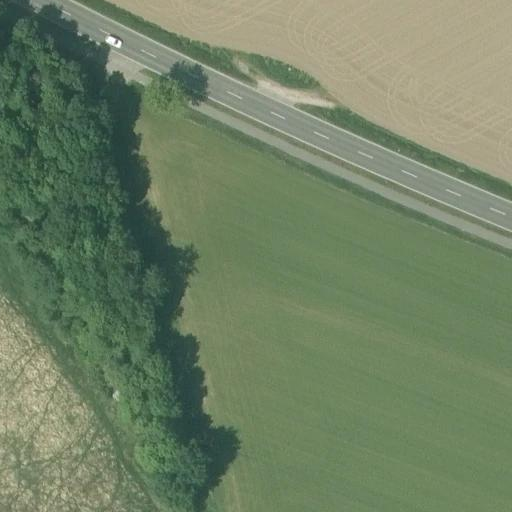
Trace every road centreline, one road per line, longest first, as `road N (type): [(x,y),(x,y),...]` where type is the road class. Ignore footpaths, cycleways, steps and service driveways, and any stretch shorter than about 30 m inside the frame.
road 1 (secondary): [(511,218),(41,0)]
road 2 (track): [(117,41),(109,67),(213,511)]
